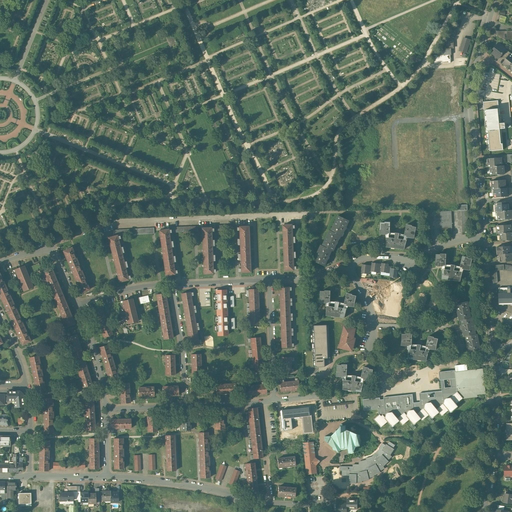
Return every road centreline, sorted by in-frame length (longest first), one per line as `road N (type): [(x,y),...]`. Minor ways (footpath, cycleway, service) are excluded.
road 1 (residential): [(48,244),(112,221),(387,210)]
road 2 (residential): [(482,238),(470,106),(479,51)]
road 3 (residential): [(106,477),(189,484),(228,493),(249,508)]
road 4 (residential): [(344,263),(408,258),(482,238)]
road 5 (residential): [(184,406),(170,284)]
road 6 (residential): [(273,400),(268,279)]
